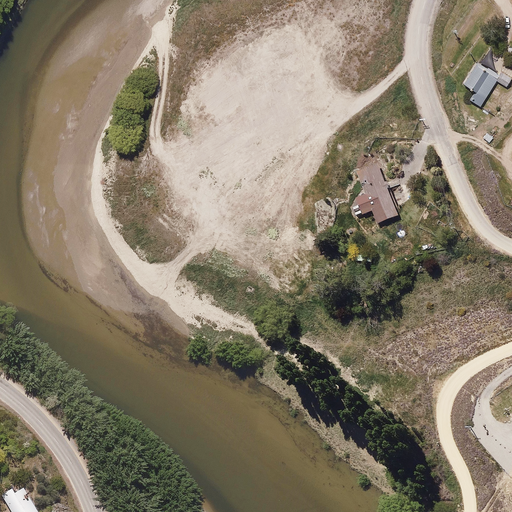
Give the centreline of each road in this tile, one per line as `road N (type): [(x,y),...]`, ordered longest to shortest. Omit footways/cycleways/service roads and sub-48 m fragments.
road 1 (unclassified): [(417,53),(351,111),(229,178),(168,184),(108,174)]
road 2 (unclassified): [(417,53),(465,201),(485,230),(511,248)]
road 3 (unclassified): [(511,348),(467,370),(444,401),(445,434),(470,511)]
road 4 (residential): [(92,511),(63,449),(0,388)]
